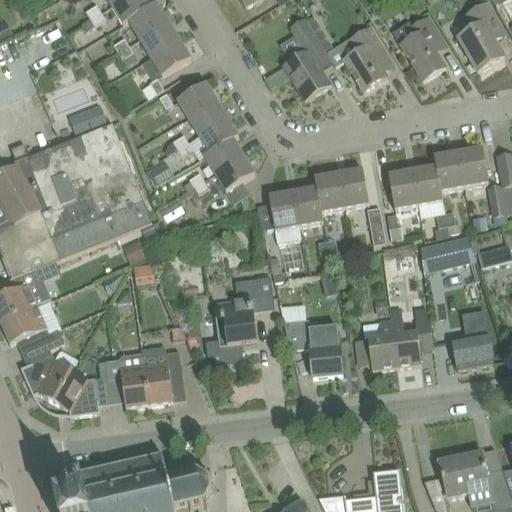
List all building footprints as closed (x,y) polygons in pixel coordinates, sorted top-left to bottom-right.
[(106,0),(113,10),(129,0),(106,0)] [(145,0),(129,0),(113,10),(125,29),(130,26),(130,25),(152,11),(145,0)] [(238,0),(246,13),(266,0),(238,0)] [(130,25),(130,26),(141,44),(169,27),(157,7),(152,11),(130,25)] [(503,33),(493,15),(489,7),(465,21),(472,34),(459,42),(479,77),(505,62),(492,39),(503,33)] [(86,16),(90,23),(102,17),(97,10),(86,16)] [(106,24),(102,17),(90,23),(95,31),(106,24)] [(315,20),(307,25),(326,56),(334,51),(315,20)] [(430,21),(412,32),(409,27),(394,36),(413,69),(424,86),(446,73),(432,50),(444,43),(430,21)] [(95,31),(90,23),(83,28),(87,36),(95,31)] [(326,56),(307,25),(307,24),(291,33),(307,58),(284,71),(291,82),(306,106),(331,90),(319,71),(331,63),(326,56)] [(169,27),(141,44),(153,62),(181,45),(169,27)] [(346,66),(354,79),(364,96),(388,82),(382,73),(393,66),(382,49),(372,32),(349,46),(350,48),(352,46),(359,58),(346,66)] [(114,50),(118,58),(129,51),(125,44),(114,50)] [(181,45),(153,62),(164,81),(192,64),(181,45)] [(129,51),(118,58),(123,65),(133,58),(129,51)] [(275,77),(282,88),(291,82),(284,71),(275,77)] [(158,84),(150,88),(157,98),(165,94),(158,84)] [(178,105),(189,123),(218,105),(207,88),(178,105)] [(174,110),(167,99),(160,103),(166,114),(174,110)] [(228,123),(218,105),(189,123),(200,141),(228,123)] [(108,129),(100,109),(91,113),(69,121),(77,141),(98,132),(108,129)] [(200,141),(211,158),(239,141),(228,123),(200,141)] [(0,252),(12,283),(16,282),(33,275),(38,273),(153,228),(113,128),(113,127),(59,148),(59,149),(7,169),(7,170),(0,172),(0,252)] [(189,147),(184,140),(173,147),(178,154),(189,147)] [(239,141),(211,158),(205,162),(216,179),(245,161),(234,144),(239,141)] [(189,147),(178,154),(182,162),(193,155),(189,147)] [(25,148),(12,153),(16,163),(29,158),(25,148)] [(459,154),(466,193),(490,189),(483,153),(469,156),(468,152),(459,154)] [(466,193),(459,154),(449,156),(450,159),(435,162),(443,207),(444,206),(443,197),(466,193)] [(511,191),(511,158),(497,161),(504,193),(511,191)] [(256,179),(245,161),(216,179),(226,197),(256,179)] [(504,193),(497,161),(496,162),(501,191),(488,193),(494,223),(507,221),(502,193),(504,193)] [(443,207),(435,162),(437,171),(423,174),(422,171),(413,172),(420,211),(443,207)] [(149,177),(155,189),(172,179),(165,167),(149,177)] [(420,211),(413,172),(404,174),(404,177),(389,180),(396,215),(420,211)] [(370,209),(367,194),(364,174),(349,177),(348,174),(340,175),(346,213),(370,209)] [(316,183),(324,228),(325,228),(323,217),(346,213),(340,175),(330,177),(330,180),(316,183)] [(200,178),(189,185),(194,193),(205,186),(200,178)] [(303,192),(293,194),(300,232),(324,228),(316,183),(315,183),(317,193),(303,195),(303,192)] [(205,186),(194,193),(198,199),(209,193),(205,186)] [(276,236),(300,232),(293,194),(284,195),(285,199),(270,201),(273,221),(276,236)] [(368,215),(374,251),(386,249),(380,213),(368,215)] [(454,218),(446,219),(448,232),(456,230),(454,218)] [(446,219),(437,220),(439,233),(448,232),(446,219)] [(388,222),(390,234),(398,232),(396,220),(388,222)] [(488,234),(487,227),(474,229),(475,236),(488,234)] [(154,228),(142,233),(147,245),(159,240),(154,228)] [(448,232),(449,239),(460,237),(459,229),(456,230),(448,232)] [(449,239),(448,232),(439,233),(435,233),(437,243),(450,241),(449,239)] [(476,267),(467,243),(422,254),(426,279),(476,267)] [(140,244),(128,249),(136,266),(148,261),(140,244)] [(335,245),(326,247),(329,259),(337,258),(335,245)] [(318,248),(320,261),(329,259),(326,247),(318,248)] [(511,268),(511,266),(508,250),(478,258),(483,276),(511,268)] [(302,254),(286,256),(288,272),(304,270),(302,254)] [(403,271),(401,258),(389,260),(391,273),(403,271)] [(155,287),(152,268),(134,270),(137,289),(155,287)] [(16,282),(20,293),(0,302),(0,323),(2,328),(38,311),(51,306),(53,305),(44,286),(43,286),(38,273),(33,275),(16,282)] [(103,285),(109,298),(114,296),(127,274),(103,285)] [(320,278),(322,287),(335,284),(333,275),(326,277),(320,278)] [(288,285),(286,276),(274,279),(275,288),(288,285)] [(213,361),(215,371),(216,374),(219,375),(223,373),(224,370),(223,365),(244,362),(242,349),(258,347),(254,313),(274,310),(274,313),(275,313),(273,293),(271,281),(236,285),(237,296),(241,295),(243,305),(215,308),(220,344),(206,346),(208,362),(213,361)] [(124,295),(117,307),(133,306),(131,294),(124,295)] [(387,305),(377,306),(378,318),(388,317),(387,305)] [(284,325),(309,323),(308,308),(283,310),(284,325)] [(38,311),(2,328),(11,349),(48,333),(38,311)] [(430,324),(417,325),(418,338),(405,339),(404,323),(394,324),(400,372),(422,370),(421,356),(434,354),(432,334),(431,325),(430,325),(430,324)] [(381,326),(382,328),(364,330),(365,345),(356,346),(358,371),(372,369),(373,376),(400,372),(394,324),(381,326)] [(323,337),(310,339),(314,382),(343,379),(339,330),(323,332),(323,337)] [(42,342),(45,349),(62,341),(59,334),(42,342)] [(494,368),(491,349),(489,338),(485,339),(454,344),(452,344),(454,355),(458,375),(494,368)] [(66,349),(62,341),(45,349),(48,356),(66,349)] [(168,368),(145,371),(151,411),(174,407),(171,384),(184,383),(180,356),(166,358),(168,368)] [(115,365),(107,366),(109,385),(122,383),(127,414),(151,411),(145,371),(143,359),(125,361),(118,365),(115,366),(115,365)] [(39,398),(55,407),(73,375),(57,366),(54,360),(22,374),(34,401),(35,401),(35,400),(39,398)] [(109,385),(107,366),(99,367),(102,386),(109,385)] [(73,375),(55,407),(71,416),(71,420),(71,422),(101,417),(96,383),(89,384),(73,375)] [(511,450),(511,451),(511,454),(511,471),(503,473),(503,474),(511,498),(511,450)] [(466,461),(461,462),(470,500),(472,510),(494,506),(495,511),(511,511),(511,498),(503,474),(488,477),(483,457),(480,458),(479,455),(465,458),(466,461)] [(191,511),(191,509),(201,507),(207,511),(209,508),(204,505),(210,495),(216,499),(217,495),(212,495),(210,485),(214,482),(212,480),(208,483),(200,478),(201,473),(197,472),(196,477),(186,480),(184,474),(181,475),(182,480),(169,483),(169,478),(168,479),(163,458),(160,458),(161,461),(136,467),(135,464),(132,465),(133,468),(109,473),(109,470),(106,471),(107,474),(82,479),(80,472),(62,476),(66,494),(68,494),(71,505),(57,508),(57,511),(191,511)] [(449,504),(470,500),(461,462),(457,463),(456,460),(442,463),(442,466),(439,467),(444,487),(427,491),(435,511),(448,511),(451,511),(449,504)] [(320,503),(323,511),(404,511),(403,495),(400,476),(399,476),(375,479),(375,478),(374,478),(375,484),(374,484),(376,502),(366,503),(366,504),(347,506),(346,500),(345,500),(345,501),(321,504),(321,503),(320,503)]
